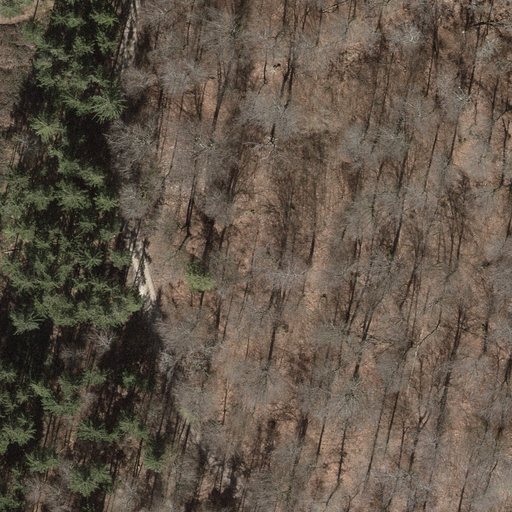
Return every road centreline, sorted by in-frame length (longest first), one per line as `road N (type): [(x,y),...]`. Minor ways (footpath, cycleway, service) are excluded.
road 1 (track): [(130,0),(121,164),(156,321),(205,458),(257,511)]
road 2 (track): [(0,268),(59,331),(205,458)]
